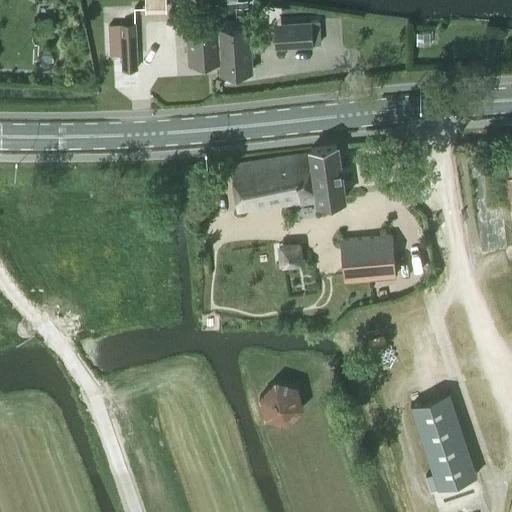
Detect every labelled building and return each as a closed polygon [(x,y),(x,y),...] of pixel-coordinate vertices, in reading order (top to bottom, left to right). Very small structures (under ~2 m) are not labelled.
[(165,0),(143,0),(144,12),(166,11),(165,0)] [(187,61),(218,59),(220,59),(218,26),(217,15),(184,17),(187,61)] [(311,19),(284,21),(285,45),(313,44),(311,19)] [(109,55),(122,54),(123,69),(136,68),(135,23),(121,23),(107,24),(109,55)] [(220,59),(218,59),(219,71),(252,69),(250,41),(262,40),(261,25),(248,26),(248,24),(218,26),(220,59)] [(318,201),(344,197),(336,143),(310,147),(311,153),(232,164),(237,209),(318,197),(318,201)] [(340,239),(344,279),(395,275),(392,234),(340,239)] [(191,278),(196,318),(292,308),(288,267),(191,278)] [(274,377),(257,395),(264,417),(287,424),(303,407),(298,384),(274,377)] [(477,474),(449,391),(410,404),(433,471),(425,474),(430,489),(477,474)] [(511,415),(479,426),(509,510),(511,508),(511,415)]
